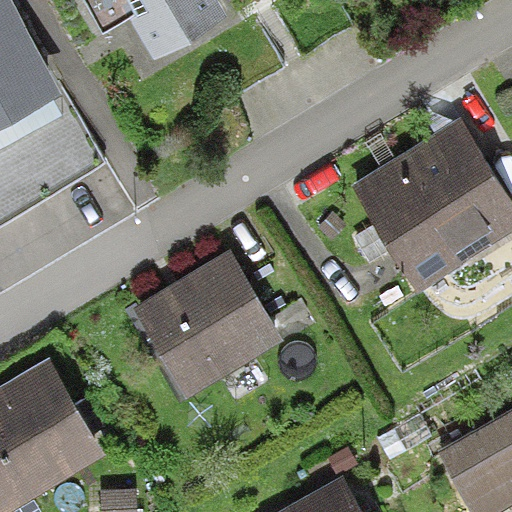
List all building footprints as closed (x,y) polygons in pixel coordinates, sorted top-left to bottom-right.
[(0,0),(0,141),(74,99),(17,0),(0,0)] [(122,0),(166,74),(242,29),(225,0),(122,0)] [(363,193),(433,303),(511,253),(511,182),(474,123),(363,193)] [(142,311),(192,398),(289,343),(240,256),(142,311)] [(0,511),(7,511),(103,462),(52,367),(0,394),(0,511)] [(511,511),(511,411),(450,448),(488,511),(511,511)] [(305,511),(366,511),(350,486),(305,511)]
